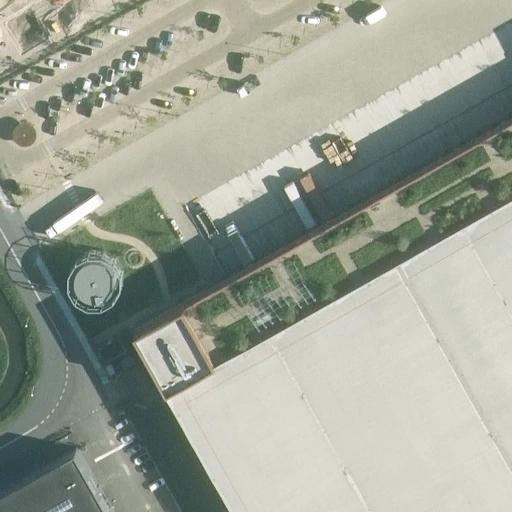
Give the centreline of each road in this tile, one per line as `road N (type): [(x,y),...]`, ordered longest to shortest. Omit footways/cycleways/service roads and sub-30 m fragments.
road 1 (unclassified): [(0,449),(50,415),(68,369),(59,335),(0,231)]
road 2 (unclassified): [(107,0),(0,59)]
